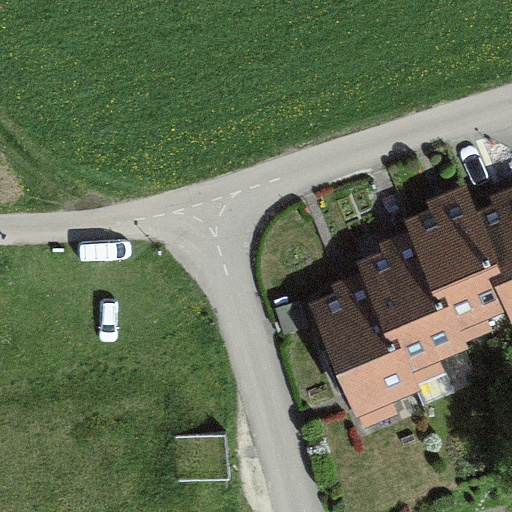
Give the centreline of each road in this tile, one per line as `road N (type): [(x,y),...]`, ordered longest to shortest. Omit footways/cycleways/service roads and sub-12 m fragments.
road 1 (residential): [(511,115),(207,212)]
road 2 (residential): [(207,212),(293,511)]
road 3 (residential): [(207,212),(0,228)]
